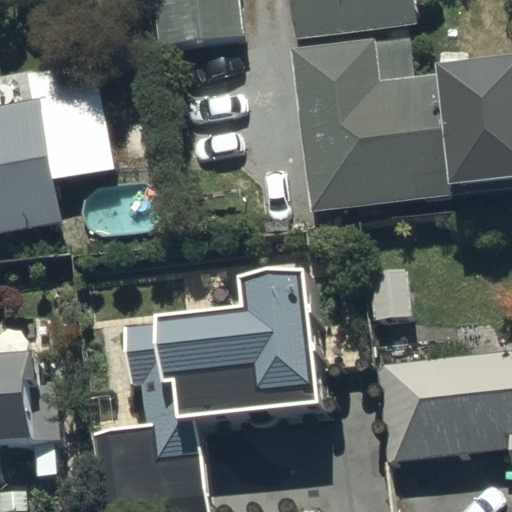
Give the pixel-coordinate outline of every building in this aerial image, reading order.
[(246,41),(243,0),(146,0),(149,46),(246,41)] [(414,0),(296,0),(303,43),(419,27),(414,0)] [(377,42),(300,50),(317,217),(463,201),(462,191),(511,185),(511,61),(444,69),(445,81),(382,88),(377,42)] [(0,239),(67,227),(58,184),(120,172),(98,57),(0,75),(0,239)] [(255,314),(131,328),(136,388),(146,387),(150,429),(99,433),(106,511),(215,511),(207,421),(332,410),(320,277),(252,283),(255,314)] [(511,354),(384,366),(391,465),(511,454),(511,354)] [(0,482),(6,482),(4,441),(71,438),(69,394),(41,396),(39,357),(0,358),(0,482)]
